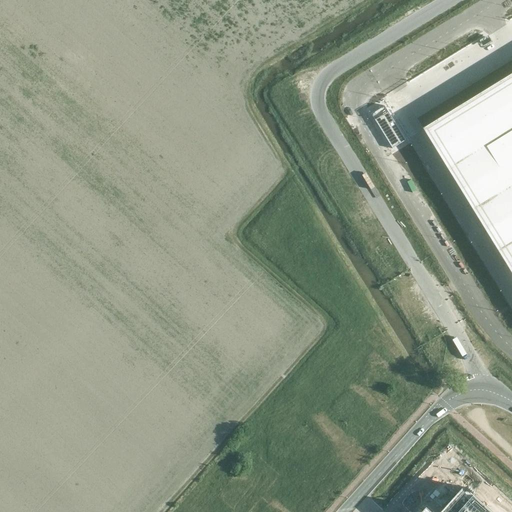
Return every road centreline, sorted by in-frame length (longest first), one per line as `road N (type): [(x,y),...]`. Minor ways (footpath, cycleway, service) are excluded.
road 1 (tertiary): [(344,511),(438,408),(475,390)]
road 2 (unknown): [(511,511),(479,473),(454,467),(437,474),(408,511)]
